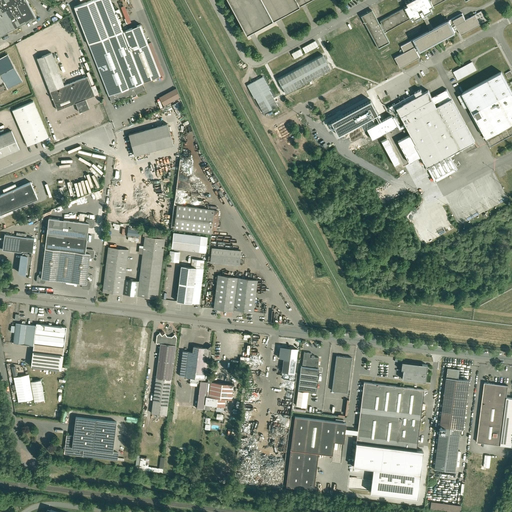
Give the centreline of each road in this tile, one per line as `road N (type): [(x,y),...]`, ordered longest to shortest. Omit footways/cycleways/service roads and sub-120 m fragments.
road 1 (unclassified): [(0,294),(511,360)]
road 2 (unknown): [(147,313),(133,378),(81,359),(81,336),(96,335)]
road 3 (unknown): [(274,329),(263,449)]
